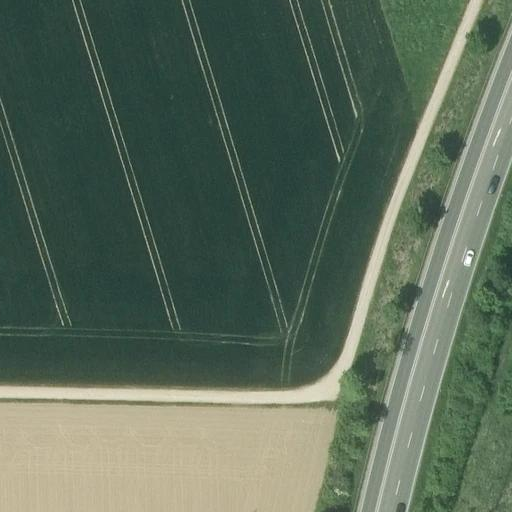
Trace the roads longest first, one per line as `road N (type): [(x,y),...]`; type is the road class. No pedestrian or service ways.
road 1 (track): [(0,401),(287,401),(333,391),(478,0)]
road 2 (trunk): [(383,511),(444,278),(511,92)]
road 3 (track): [(450,511),(511,314)]
